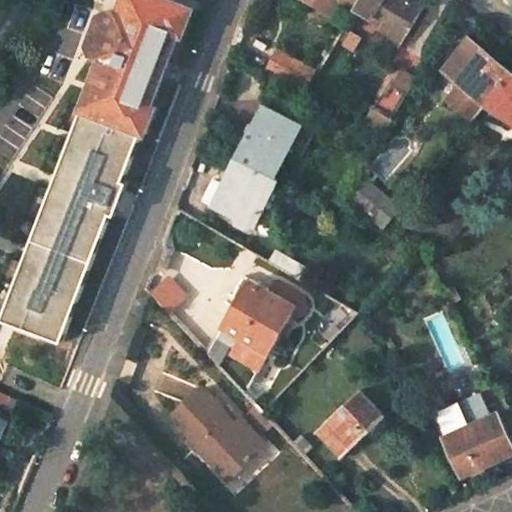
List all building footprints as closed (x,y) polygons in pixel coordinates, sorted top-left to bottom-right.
[(4,319),(63,341),(111,213),(116,214),(128,181),(124,180),(142,132),(147,133),(156,110),(151,108),(179,34),(184,35),(194,8),(172,0),(125,0),(120,13),(104,55),(84,110),(72,139),(66,155),(59,174),(46,168),(27,217),(40,222),(4,319)] [(341,0),(356,8),(360,0),(341,0)] [(375,15),(408,34),(424,7),(411,0),(360,0),(356,8),(372,18),(375,15)] [(100,14),(89,44),(94,53),(104,55),(120,13),(110,9),(100,14)] [(511,71),(485,49),(470,38),(444,71),(448,74),(460,83),(447,100),(473,121),(486,104),(511,71)] [(267,67),(294,82),(304,63),(276,49),(267,67)] [(400,53),(392,71),(405,79),(415,62),(400,53)] [(511,71),(486,104),(511,124),(511,71)] [(237,157),(275,177),(302,125),(264,105),(237,157)] [(59,174),(66,155),(53,150),(46,168),(59,174)] [(237,157),(214,203),(236,214),(237,222),(247,227),(253,224),(255,225),(279,179),(275,177),(237,157)] [(348,200),(384,228),(400,208),(364,179),(348,200)] [(155,290),(172,310),(190,296),(173,275),(155,290)] [(255,279),(224,325),(207,352),(207,353),(235,382),(244,391),(268,354),(298,307),(255,279)] [(202,387),(171,417),(216,464),(223,457),(236,472),(266,444),(241,418),(235,422),(202,387)] [(319,430),(343,457),(388,418),(363,390),(319,430)] [(0,391),(0,405),(9,410),(14,398),(0,391)] [(444,436),(461,470),(486,458),(488,463),(511,451),(511,440),(498,411),(491,415),(481,391),(436,412),(447,435),(444,436)]
